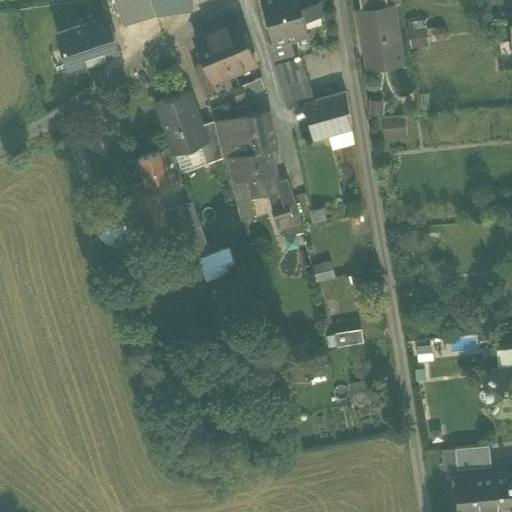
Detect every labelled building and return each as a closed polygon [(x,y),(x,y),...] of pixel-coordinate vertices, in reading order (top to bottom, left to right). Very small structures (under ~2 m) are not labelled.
[(156,15),(150,0),(113,0),(122,25),(156,15)] [(150,0),(156,15),(187,11),(185,0),(150,0)] [(260,0),(272,43),(295,37),(308,34),(304,19),(320,15),(317,3),(301,7),(299,0),(260,0)] [(364,8),(365,13),(388,9),(386,0),(358,0),(360,9),(364,8)] [(391,10),(391,11),(403,9),(401,0),(388,0),(390,9),(391,10)] [(369,61),(370,62),(398,57),(398,56),(391,11),(391,10),(390,9),(388,9),(365,13),(362,14),(369,61)] [(106,16),(56,33),(68,69),(118,52),(106,16)] [(221,28),(216,30),(234,72),(255,63),(237,21),(221,28)] [(209,28),(211,32),(216,30),(221,28),(219,24),(209,28)] [(426,27),(408,30),(411,48),(429,46),(426,27)] [(213,80),(234,72),(216,30),(211,32),(194,39),(204,62),(212,81),(213,80)] [(313,53),(308,34),(295,37),(301,56),(313,53)] [(301,56),(295,37),(272,43),(269,44),(275,63),(301,56)] [(287,107),(309,102),(314,100),(301,56),(275,63),(287,107)] [(398,57),(370,62),(370,67),(399,63),(398,57)] [(193,67),(204,94),(217,88),(213,80),(212,81),(204,62),(193,67)] [(259,78),(242,85),(246,96),(264,89),(259,78)] [(232,89),(237,100),(246,96),(242,85),(232,89)] [(171,145),(174,152),(199,143),(206,141),(200,124),(188,91),(156,103),(167,134),(171,145)] [(346,91),(314,100),(309,102),(317,136),(328,134),(352,127),(346,91)] [(384,101),(369,100),(368,115),(384,116),(384,101)] [(223,156),(227,156),(272,148),(272,149),(277,148),(269,110),(214,121),(223,156)] [(405,116),(384,117),(385,137),(406,135),(405,116)] [(199,143),(206,162),(223,156),(214,121),(214,120),(200,124),(206,141),(199,143)] [(354,142),(352,127),(328,134),(332,149),(354,142)] [(206,162),(199,143),(174,152),(181,172),(206,162)] [(160,149),(160,150),(161,150),(169,173),(180,168),(174,152),(171,145),(160,149)] [(277,173),(272,149),(272,148),(227,156),(233,181),(246,178),(272,174),(277,173)] [(139,209),(143,219),(163,212),(155,192),(173,185),(169,173),(161,150),(160,150),(138,158),(144,182),(132,187),(139,209)] [(274,181),(272,174),(246,178),(251,197),(278,192),(274,181)] [(289,205),(290,208),(297,206),(287,177),(274,181),(278,192),(283,207),(289,205)] [(233,181),(242,220),(256,216),(251,197),(246,178),(233,181)] [(164,230),(172,252),(206,240),(192,201),(163,212),(169,228),(164,230)] [(271,210),(274,220),(299,213),(297,206),(290,208),(289,205),(283,207),(271,210)] [(324,207),(310,210),(313,221),(327,218),(324,207)] [(123,215),(132,241),(164,230),(169,228),(163,212),(143,219),(139,209),(123,215)] [(104,251),(132,241),(123,215),(95,225),(104,251)] [(282,233),(283,237),(303,232),(302,228),(301,222),(280,227),(282,234),(282,233)] [(206,240),(172,252),(175,258),(208,247),(206,240)] [(228,247),(196,258),(205,283),(237,271),(228,247)] [(332,259),(314,264),(318,281),(336,276),(332,259)] [(362,328),(334,332),(337,346),(364,342),(362,328)] [(433,346),(416,346),(417,362),(433,361),(433,346)] [(511,347),(495,349),(497,368),(511,366),(511,347)] [(263,383),(259,365),(243,368),(246,386),(263,383)] [(483,379),(484,387),(480,388),(478,391),(478,393),(478,396),(481,398),(485,399),(486,405),(497,414),(511,413),(511,366),(497,368),(492,369),(483,379)] [(368,402),(365,380),(351,381),(354,404),(368,402)] [(454,447),(456,468),(488,465),(486,444),(454,447)] [(456,468),(454,447),(440,448),(442,470),(456,468)] [(472,473),(472,475),(475,511),(477,511),(503,509),(511,507),(511,471),(474,475),(474,473),(472,473)] [(472,511),(475,511),(472,475),(457,477),(457,475),(455,475),(459,511),(472,511)]
